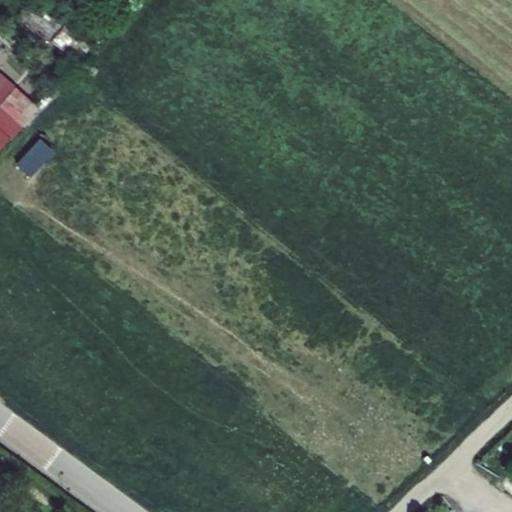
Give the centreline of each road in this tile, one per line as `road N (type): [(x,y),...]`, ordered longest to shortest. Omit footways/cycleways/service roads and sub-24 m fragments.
road 1 (residential): [(0,421),(122,511)]
road 2 (track): [(405,511),(511,407)]
